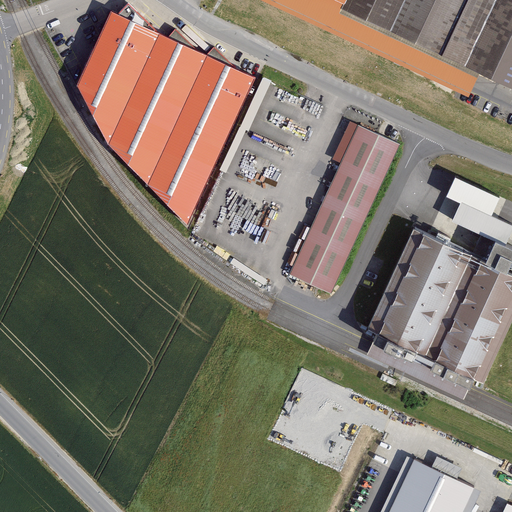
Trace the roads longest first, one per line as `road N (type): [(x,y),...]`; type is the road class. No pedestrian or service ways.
road 1 (unclassified): [(511,166),(169,0)]
road 2 (unknown): [(511,102),(295,0)]
road 3 (unknown): [(368,511),(394,456),(410,443),(486,474),(491,490),(483,511)]
road 4 (unclassified): [(0,409),(103,511)]
